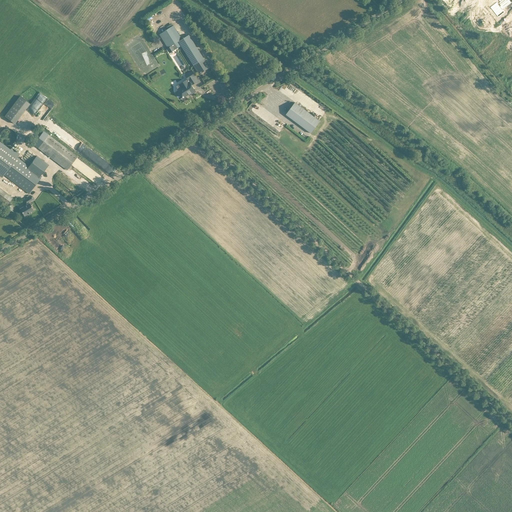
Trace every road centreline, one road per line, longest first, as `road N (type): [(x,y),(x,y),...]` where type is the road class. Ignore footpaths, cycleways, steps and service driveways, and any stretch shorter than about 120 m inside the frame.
road 1 (unclassified): [(0,253),(400,0)]
road 2 (unknown): [(191,131),(511,423)]
road 3 (track): [(511,252),(437,185),(183,0)]
